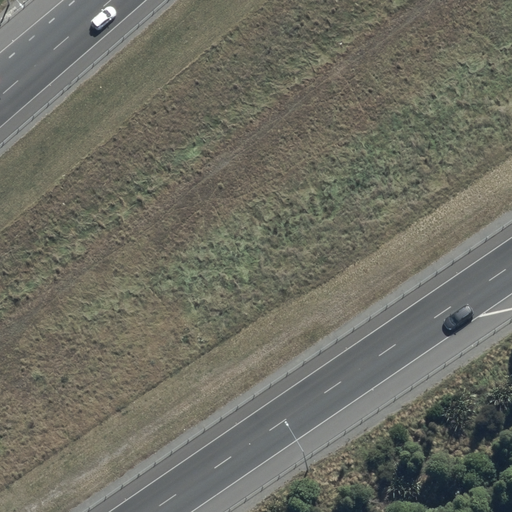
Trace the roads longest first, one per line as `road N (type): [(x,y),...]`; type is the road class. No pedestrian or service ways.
road 1 (motorway): [(511,261),(152,511)]
road 2 (motorway): [(0,96),(110,0)]
